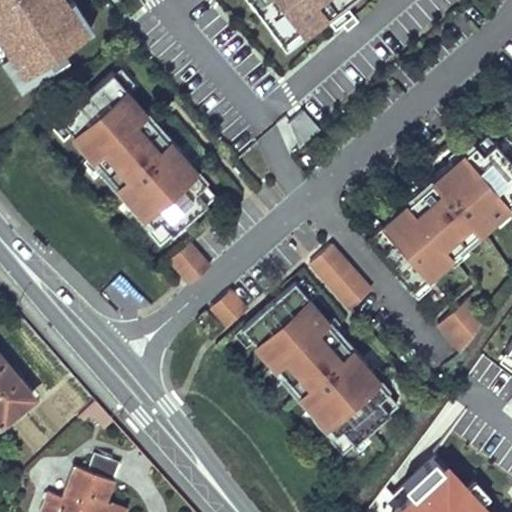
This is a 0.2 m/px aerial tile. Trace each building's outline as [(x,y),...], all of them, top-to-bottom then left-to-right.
[(0,0),(0,53),(21,83),(88,42),(57,0),(0,0)] [(239,0),(280,53),(349,0),(239,0)] [(149,117),(143,110),(145,108),(111,69),(58,115),(73,132),(99,162),(95,165),(130,205),(134,202),(141,209),(136,214),(159,240),(214,191),(203,179),(184,158),(188,155),(152,114),(149,117)] [(152,114),(146,107),(145,108),(143,110),(149,117),(152,114)] [(304,107),(275,119),(286,146),(315,134),(304,107)] [(404,201),(402,199),(363,233),(409,286),(426,271),(456,245),(459,249),(499,214),(496,210),(504,203),(508,208),(511,204),(511,160),(486,130),(473,141),(452,160),(449,156),(408,192),(411,195),(404,201)] [(73,132),(69,136),(95,165),(99,162),(73,132)] [(473,141),(470,138),(449,156),(452,160),(473,141)] [(203,179),(206,176),(188,155),(184,158),(203,179)] [(408,192),(401,198),(402,199),(404,201),(411,195),(408,192)] [(130,205),(129,206),(136,214),(141,209),(134,202),(130,205)] [(499,214),(500,215),(508,208),(504,203),(496,210),(499,214)] [(167,253),(188,278),(208,261),(187,237),(167,253)] [(309,257),(349,303),(369,285),(329,239),(309,257)] [(426,271),(430,275),(459,249),(456,245),(426,271)] [(120,275),(105,291),(128,311),(142,295),(120,275)] [(367,366),(370,363),(334,322),(331,325),(325,318),(327,316),(293,276),(240,323),(255,340),(281,370),(277,373),(313,413),(317,410),(324,417),(318,422),(341,448),(396,399),(385,387),(367,366)] [(225,321),(246,304),(229,285),(209,302),(225,321)] [(436,318),(460,345),(484,313),(466,292),(436,318)] [(334,322),(329,315),(327,316),(325,318),(331,325),(334,322)] [(255,340),(251,344),(277,373),(281,370),(255,340)] [(0,420),(32,393),(0,355),(0,420)] [(385,387),(388,384),(370,363),(367,366),(385,387)] [(313,413),(311,414),(318,422),(324,417),(317,410),(313,413)] [(38,510),(43,511),(104,511),(109,500),(105,499),(119,460),(93,450),(86,467),(73,462),(61,494),(46,489),(38,510)] [(418,486),(391,511),(496,511),(446,459),(418,486)] [(119,511),(122,505),(109,500),(104,511),(119,511)]
